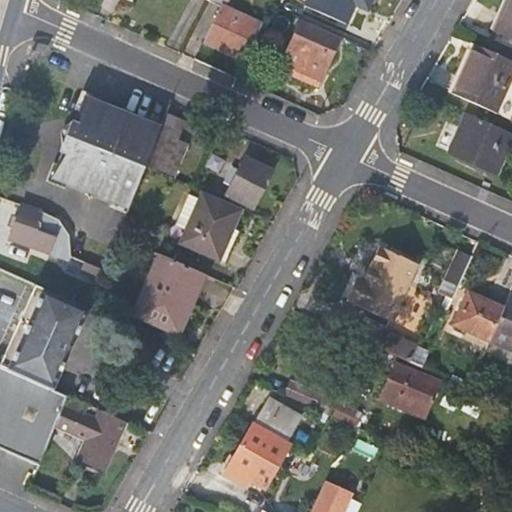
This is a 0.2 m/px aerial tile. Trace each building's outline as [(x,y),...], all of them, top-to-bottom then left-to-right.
[(206,42),(244,58),(261,21),(226,6),(228,0),(209,0),(222,6),(206,42)] [(368,11),(373,0),(308,0),(306,6),(347,24),(355,5),(368,11)] [(511,37),(511,0),(509,0),(495,30),(511,37)] [(338,40),(301,22),(282,65),(295,70),(292,76),(310,84),(312,78),(319,82),(338,40)] [(504,114),(511,97),(511,59),(477,44),(455,92),(504,114)] [(55,180),(129,209),(147,164),(162,127),(88,97),(78,123),(75,122),(65,146),(68,147),(55,180)] [(499,174),(511,144),(511,131),(468,112),(450,152),(499,174)] [(183,123),(166,115),(162,127),(147,164),(174,175),(188,144),(177,139),(183,123)] [(272,170),(247,157),(239,170),(230,165),(223,181),(231,185),(227,195),(253,208),(272,170)] [(241,209),(204,193),(201,201),(187,232),(182,244),(226,263),(240,232),(232,228),(241,209)] [(187,232),(201,201),(187,195),(174,226),(187,232)] [(48,251),(58,219),(22,205),(11,239),(48,251)] [(420,264),(384,246),(366,283),(357,279),(347,299),(393,321),(420,264)] [(440,292),(454,299),(474,255),(460,249),(440,292)] [(179,333),(205,274),(160,254),(134,313),(179,333)] [(92,277),(101,279),(105,269),(96,266),(92,277)] [(54,389),(90,311),(89,310),(34,284),(0,358),(0,364),(29,377),(54,389)] [(451,331),(487,348),(492,338),(506,306),(471,290),(451,331)] [(492,338),(511,346),(511,292),(506,306),(492,338)] [(377,345),(409,359),(415,345),(383,331),(386,324),(356,311),(351,322),(338,316),(333,325),(371,342),(377,345)] [(381,397),(425,417),(441,381),(398,362),(381,397)] [(0,447),(40,466),(56,427),(65,406),(69,396),(54,389),(0,364),(0,447)] [(286,391),(358,423),(363,411),(292,379),(286,391)] [(121,435),(127,423),(100,410),(96,417),(87,412),(90,406),(69,396),(65,406),(56,427),(87,441),(80,457),(104,467),(111,451),(114,449),(120,435),(121,435)] [(251,481),(264,489),(292,443),(287,441),(302,417),(273,398),(235,459),(229,456),(219,472),(246,490),(251,481)] [(495,420),(507,426),(511,414),(511,406),(503,402),(495,420)] [(346,457),(340,469),(359,477),(364,467),(346,457)] [(343,511),(359,477),(340,469),(337,468),(330,483),(327,482),(314,511),(343,511)]
